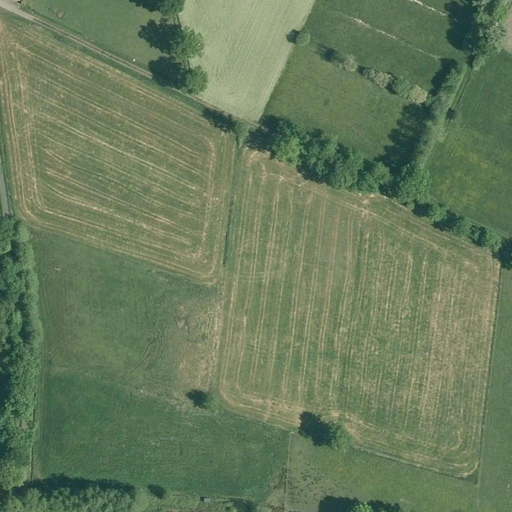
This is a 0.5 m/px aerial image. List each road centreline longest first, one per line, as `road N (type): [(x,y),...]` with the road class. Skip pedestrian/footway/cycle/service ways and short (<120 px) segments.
road 1 (track): [(511,247),(14,0)]
road 2 (unclassified): [(0,175),(27,406),(19,511)]
